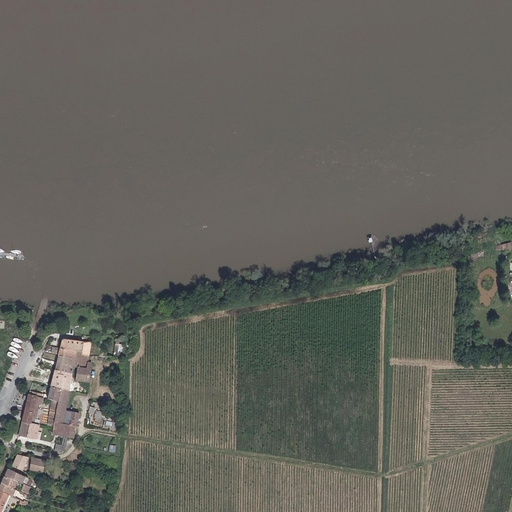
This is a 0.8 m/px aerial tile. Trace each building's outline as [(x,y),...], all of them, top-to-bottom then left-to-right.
[(506,250),(511,248),(511,242),(498,246),(498,248),(505,247),(506,250)] [(79,352),(84,352),(87,343),(65,340),(63,349),(79,352)] [(93,364),(89,363),(93,342),(87,343),(84,352),(86,352),(82,367),(80,367),(77,381),(91,383),(93,364)] [(78,359),(79,352),(63,349),(56,347),(55,353),(62,354),(62,356),(78,359)] [(80,367),(82,367),(86,352),(84,352),(79,352),(78,359),(76,366),(80,367)] [(74,372),(76,366),(78,359),(62,356),(58,369),(74,372)] [(65,377),(73,379),(74,372),(58,369),(56,376),(53,387),(63,389),(65,377)] [(71,391),(72,385),(73,379),(65,377),(63,389),(71,391)] [(47,394),(47,395),(32,391),(31,395),(45,398),(51,399),(54,400),(61,401),(63,389),(53,387),(51,395),(47,394)] [(70,437),(76,438),(81,414),(75,413),(68,413),(71,391),(63,389),(61,401),(57,425),(56,434),(67,437),(70,437)] [(39,416),(41,408),(42,405),(44,403),(45,400),(45,398),(31,395),(25,422),(34,423),(35,419),(35,415),(39,416)] [(50,424),(57,425),(61,401),(54,400),(50,424)] [(96,413),(95,417),(103,418),(105,409),(90,406),(89,412),(96,413)] [(45,423),(41,419),(43,409),(41,408),(39,416),(35,415),(35,419),(39,419),(39,421),(44,425),(49,426),(50,424),(45,423)] [(44,433),(40,432),(42,425),(34,423),(25,422),(21,436),(43,440),(44,433)] [(63,453),(66,452),(68,446),(60,444),(58,452),(61,453),(63,453)] [(16,467),(25,471),(31,457),(21,454),(16,467)] [(33,470),(46,474),(49,461),(34,458),(33,470)] [(28,477),(11,469),(7,477),(20,482),(24,484),(28,477)] [(4,483),(17,489),(20,482),(7,477),(4,483)] [(26,502),(29,495),(17,489),(4,483),(1,490),(10,495),(12,496),(13,496),(24,501),(26,502)] [(23,491),(29,494),(32,487),(26,485),(23,491)] [(0,511),(4,511),(12,496),(10,495),(1,490),(0,493),(0,511)] [(4,511),(6,511),(13,496),(12,496),(4,511)]
